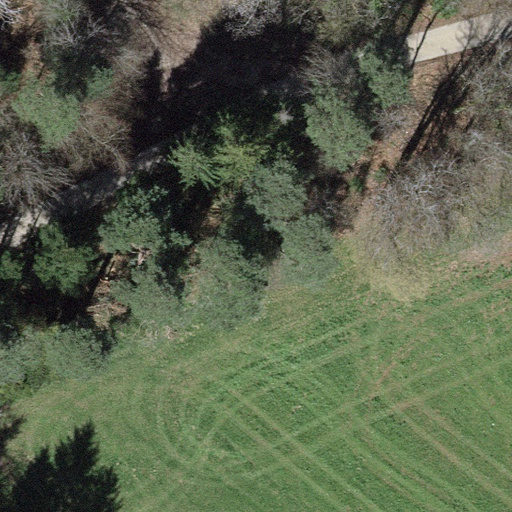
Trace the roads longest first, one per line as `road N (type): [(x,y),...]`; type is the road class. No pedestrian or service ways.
road 1 (track): [(0,233),(228,118),(463,27),(511,16)]
road 2 (track): [(228,118),(149,0)]
